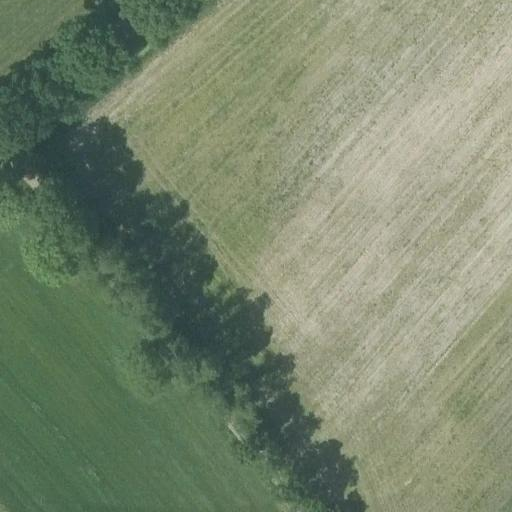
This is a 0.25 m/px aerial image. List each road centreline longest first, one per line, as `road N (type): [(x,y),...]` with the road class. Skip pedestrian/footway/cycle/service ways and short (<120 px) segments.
road 1 (unclassified): [(0,142),(280,480),(297,511)]
road 2 (tertiary): [(0,133),(160,0)]
